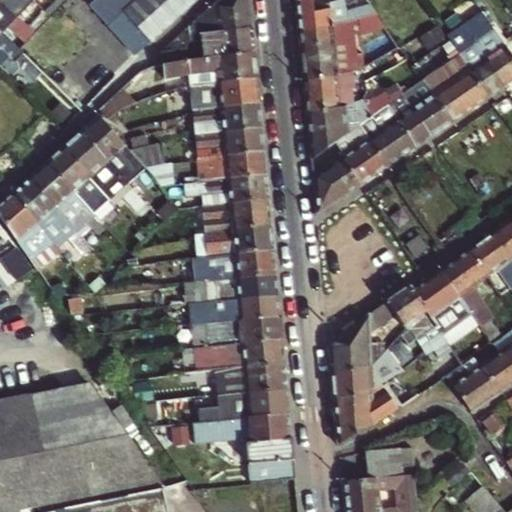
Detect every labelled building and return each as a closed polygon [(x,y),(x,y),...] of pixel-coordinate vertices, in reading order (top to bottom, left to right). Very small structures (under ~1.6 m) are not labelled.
[(25,0),(0,0),(0,4),(11,16),(26,1),(25,0)] [(47,0),(37,12),(42,18),(59,0),(47,0)] [(100,0),(93,6),(134,52),(195,0),(100,0)] [(198,39),(197,31),(252,25),(249,0),(216,0),(191,22),(192,32),(182,33),(183,41),(198,39)] [(295,0),(299,32),(346,28),(343,6),(342,5),(322,6),(323,10),(318,11),(317,5),(316,0),(295,0)] [(365,0),(353,0),(353,1),(364,19),(374,12),(365,0)] [(0,27),(11,16),(0,4),(0,27)] [(22,27),(28,33),(42,18),(37,12),(22,27)] [(382,24),(370,32),(387,56),(398,48),(382,24)] [(252,25),(197,31),(198,39),(199,46),(184,48),(158,50),(157,51),(160,64),(182,60),(255,52),(252,25)] [(299,32),(300,47),(349,42),(346,28),(299,32)] [(477,44),(482,50),(486,56),(485,58),(504,85),(511,80),(511,55),(495,31),(477,44)] [(0,67),(7,61),(12,65),(20,56),(13,48),(0,35),(0,67)] [(199,46),(198,39),(183,41),(184,48),(199,46)] [(300,47),(304,80),(354,77),(351,50),(358,49),(357,42),(349,42),(300,47)] [(368,88),(370,98),(406,60),(399,50),(386,60),(387,63),(380,67),(383,72),(368,88)] [(486,56),(482,50),(464,62),(488,97),(504,85),(485,58),(486,56)] [(187,73),(188,85),(258,79),(255,52),(182,60),(160,64),(157,65),(159,76),(187,73)] [(452,122),(488,97),(464,62),(459,56),(440,69),(450,83),(433,95),(452,122)] [(440,69),(424,81),(433,95),(450,83),(440,69)] [(305,96),(307,115),(345,111),(354,107),(353,94),(361,93),(359,76),(354,77),(304,80),(305,96)] [(258,79),(188,85),(180,86),(181,100),(190,99),(191,111),(261,104),(259,91),(258,79)] [(403,96),(413,109),(431,136),(452,122),(433,95),(424,81),(421,83),(403,96)] [(125,105),(118,86),(93,108),(96,112),(93,114),(100,121),(108,115),(114,109),(125,105)] [(345,111),(307,115),(311,160),(332,146),(361,125),(389,106),(403,96),(397,86),(365,107),(363,104),(354,107),(345,111)] [(263,127),(261,104),(191,111),(193,134),(263,127)] [(413,109),(398,119),(417,147),(431,136),(413,109)] [(92,113),(75,129),(142,201),(146,206),(151,201),(140,188),(152,178),(141,165),(125,149),(113,135),(100,121),(93,114),(92,113)] [(113,135),(122,128),(108,115),(100,121),(113,135)] [(398,119),(370,139),(389,166),(417,147),(398,119)] [(196,159),(265,152),(263,127),(193,134),(196,159)] [(142,201),(75,129),(58,145),(106,196),(119,184),(126,192),(122,195),(133,209),(142,201)] [(130,137),(131,148),(149,144),(147,133),(130,137)] [(370,139),(341,159),(360,186),(389,166),(370,139)] [(141,165),(164,163),(162,141),(149,144),(131,148),(125,149),(141,165)] [(58,145),(41,160),(93,216),(99,210),(105,217),(123,236),(134,227),(112,203),(106,196),(58,145)] [(332,146),(311,160),(313,178),(341,159),(337,153),(334,148),(332,146)] [(199,182),(267,175),(265,152),(196,159),(199,182)] [(317,216),(360,186),(341,159),(313,178),(317,216)] [(93,216),(41,160),(24,176),(73,227),(82,219),(91,229),(99,222),(93,216)] [(164,163),(141,165),(152,178),(160,186),(167,186),(164,163)] [(201,194),(202,205),(270,198),(267,175),(199,182),(167,186),(160,186),(171,197),(201,194)] [(73,227),(24,176),(8,191),(59,246),(68,237),(84,255),(92,248),(73,227)] [(106,196),(112,203),(122,195),(126,192),(119,184),(106,196)] [(8,191),(0,198),(0,221),(1,223),(15,242),(22,235),(32,248),(24,255),(36,273),(61,249),(59,246),(8,191)] [(205,231),(272,225),(270,198),(202,205),(193,206),(194,220),(203,219),(205,231)] [(99,222),(105,217),(99,210),(93,216),(99,222)] [(511,217),(495,229),(511,253),(511,217)] [(205,236),(207,254),(274,248),(272,225),(205,231),(205,236)] [(511,253),(495,229),(468,248),(488,277),(511,259),(511,253)] [(274,248),(207,254),(188,256),(189,266),(208,265),(209,280),(277,273),(274,248)] [(488,277),(468,248),(439,268),(459,297),(488,277)] [(431,317),(459,297),(439,268),(411,288),(427,313),(431,317)] [(277,273),(209,280),(183,283),(184,296),(188,295),(189,304),(279,294),(278,287),(277,273)] [(56,282),(48,288),(52,295),(64,294),(56,282)] [(409,286),(388,301),(404,325),(406,327),(408,325),(427,313),(411,288),(409,286)] [(279,294),(189,304),(191,325),(209,323),(281,315),(279,294)] [(479,296),(465,306),(477,323),(490,341),(499,334),(492,325),(497,322),(479,296)] [(332,370),(373,368),(372,333),(392,319),(399,328),(404,325),(388,301),(335,338),(330,349),(331,364),(332,370)] [(465,306),(462,308),(473,325),(477,323),(465,306)] [(281,315),(209,323),(211,346),(284,339),(281,315)] [(420,325),(412,331),(418,339),(426,333),(420,325)] [(448,327),(441,332),(449,344),(457,339),(448,327)] [(463,364),(449,344),(441,332),(422,345),(446,378),(447,377),(464,365),(463,364)] [(379,346),(387,352),(391,347),(397,340),(388,334),(379,346)] [(285,353),(284,339),(211,346),(194,348),(196,372),(286,363),(285,353)] [(502,393),(511,385),(511,345),(483,366),(502,393)] [(373,368),(332,370),(335,401),(374,390),(398,377),(404,373),(391,347),(387,352),(374,368),(373,368)] [(472,413),(502,393),(483,366),(476,355),(463,364),(464,365),(447,377),(453,386),(472,413)] [(218,394),(288,387),(286,363),(196,372),(198,387),(217,385),(218,394)] [(0,511),(165,511),(160,483),(88,383),(0,401),(0,511)] [(374,390),(335,401),(340,443),(374,427),(410,402),(398,385),(375,400),(374,390)] [(205,421),(290,413),(288,387),(218,394),(219,409),(200,411),(201,421),(205,421)] [(245,436),(246,442),(292,437),(290,413),(205,421),(207,440),(245,436)] [(292,437),(246,442),(249,476),(282,473),(280,459),(294,458),(294,450),(292,437)] [(380,511),(377,477),(394,475),(398,511),(414,510),(413,494),(410,473),(404,474),(401,446),(365,450),(368,478),(344,481),(347,511),(380,511)] [(447,492),(458,505),(465,499),(482,484),(471,471),(447,492)] [(497,511),(502,509),(482,484),(465,499),(475,511),(497,511)]
